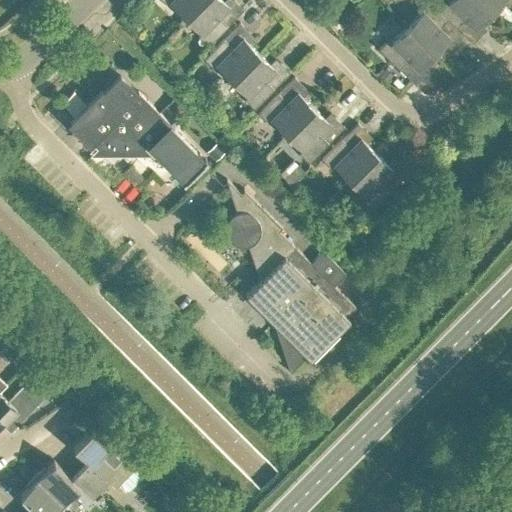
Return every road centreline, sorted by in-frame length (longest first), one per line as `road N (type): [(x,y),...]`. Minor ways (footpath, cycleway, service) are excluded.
road 1 (primary): [(287,511),(511,285)]
road 2 (residential): [(283,0),(401,111),(418,115),(444,104),(511,54)]
road 3 (residential): [(10,68),(32,121),(147,236)]
